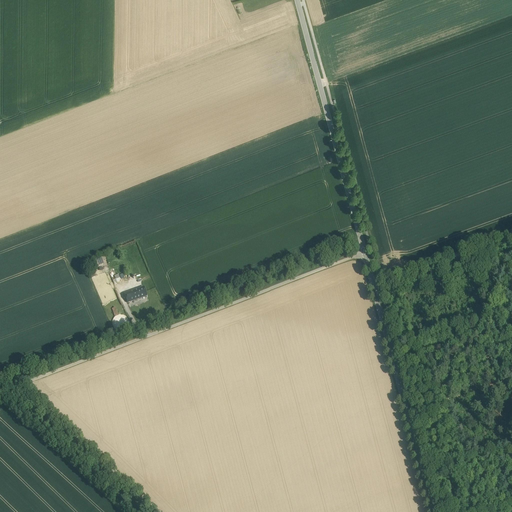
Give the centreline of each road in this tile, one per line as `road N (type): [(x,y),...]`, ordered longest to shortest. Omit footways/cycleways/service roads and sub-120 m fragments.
road 1 (unclassified): [(366,258),(0,389)]
road 2 (tertiary): [(297,0),(366,258)]
road 3 (tertiary): [(366,258),(435,511)]
road 4 (unclassified): [(511,234),(379,278)]
